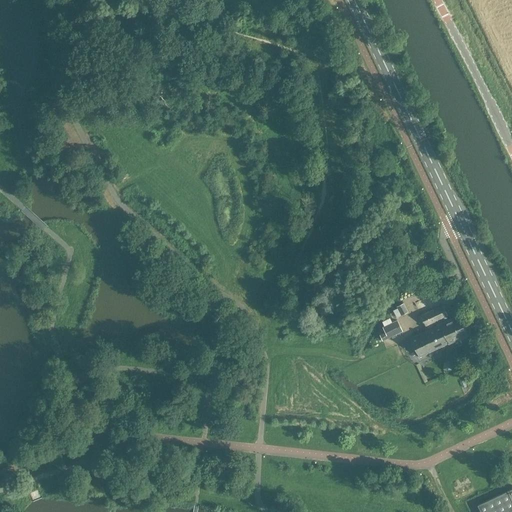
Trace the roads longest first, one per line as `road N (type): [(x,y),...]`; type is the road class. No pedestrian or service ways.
road 1 (tertiary): [(511,331),(353,0)]
road 2 (unclassified): [(511,151),(437,0)]
